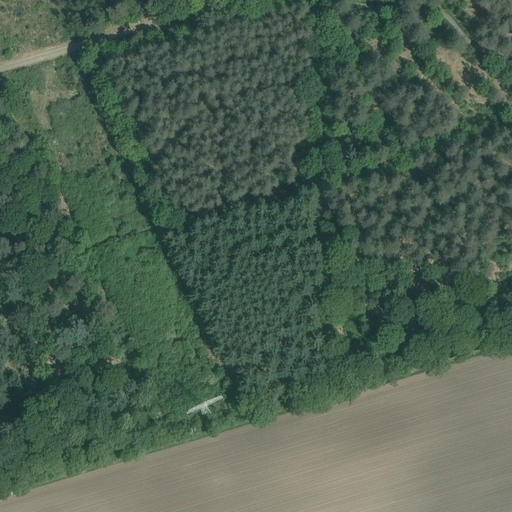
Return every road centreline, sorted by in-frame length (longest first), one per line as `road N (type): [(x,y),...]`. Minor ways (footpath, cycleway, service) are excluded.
road 1 (track): [(511,351),(0,503)]
road 2 (unclassified): [(0,68),(242,0)]
road 3 (track): [(327,174),(326,0)]
